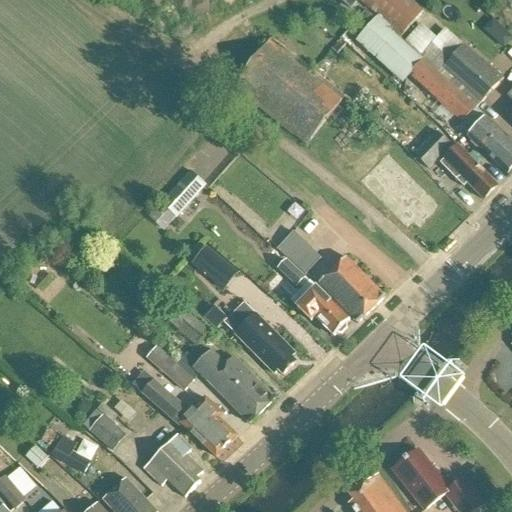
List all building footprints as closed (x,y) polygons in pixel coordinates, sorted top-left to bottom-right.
[(337,0),(351,12),(359,3),(355,0),(337,0)] [(358,0),(402,39),(430,8),(421,0),(358,0)] [(476,112),(403,46),(399,43),(402,39),(379,19),(376,22),(367,13),(350,33),(406,83),(410,79),(463,127),(476,112)] [(403,46),(476,112),(503,82),(464,47),(453,59),(420,28),(403,46)] [(345,100),(273,42),(235,89),(307,148),(345,100)] [(509,178),(511,174),(511,145),(486,121),(468,141),(509,178)] [(436,135),(413,158),(428,174),(451,150),(436,135)] [(484,203),(498,189),(458,149),(440,167),(464,191),(468,187),(484,203)] [(243,155),(220,182),(248,205),(271,178),(243,155)] [(421,234),(444,212),(392,157),(363,184),(409,234),(415,228),(421,234)] [(164,236),(206,189),(190,175),(148,222),(164,236)] [(306,277),(322,261),(295,235),(294,236),(279,251),(306,277)] [(230,292),(245,273),(212,246),(197,264),(230,292)] [(319,286),(358,327),(385,300),(346,260),(319,286)] [(277,270),(297,288),(305,278),(286,261),(277,270)] [(350,324),(310,285),(291,305),(311,324),(315,321),(335,340),(350,324)] [(218,333),(229,322),(205,298),(193,310),(218,333)] [(171,323),(198,347),(209,334),(182,310),(171,323)] [(283,378),(296,365),(292,361),(295,357),(256,317),(236,338),(275,377),(279,374),(283,378)] [(194,381),(175,366),(156,350),(148,361),(185,392),(194,381)] [(275,402),(234,360),(226,367),(212,353),(194,370),(193,367),(184,357),(175,366),(194,381),(199,375),(250,427),(275,402)] [(174,424),(187,410),(155,383),(143,397),(174,424)] [(206,401),(182,426),(217,461),(238,439),(219,421),(223,417),(206,401)] [(112,451),(130,430),(101,405),(82,426),(112,451)] [(86,474),(92,464),(74,454),(80,445),(67,437),(55,457),(86,474)] [(177,438),(144,473),(145,473),(145,474),(162,490),(167,484),(186,501),(201,486),(197,482),(203,475),(186,458),(191,453),(177,439),(178,438),(177,438)] [(49,460),(36,448),(26,459),(38,471),(49,460)] [(419,453),(393,473),(423,511),(427,511),(445,498),(456,511),(479,511),(485,507),(465,481),(450,492),(419,453)] [(402,511),(378,477),(350,498),(354,503),(349,507),(352,511),(402,511)] [(0,493),(15,511),(16,511),(27,503),(6,479),(0,483),(0,493)] [(103,503),(112,511),(153,511),(126,482),(103,503)]
